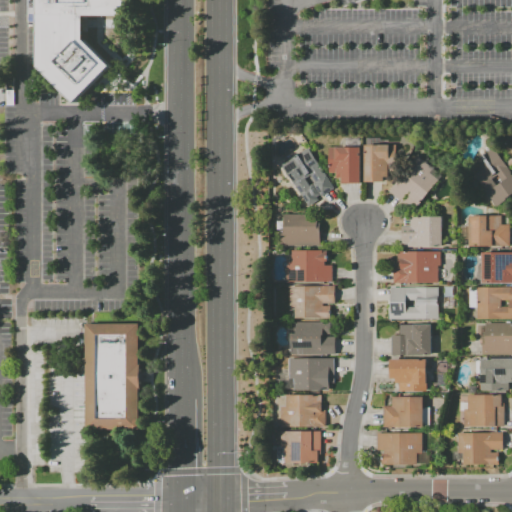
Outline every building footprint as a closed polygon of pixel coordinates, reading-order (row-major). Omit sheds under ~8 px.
[(37,0),(133,0),(134,16),(83,15),(83,23),(83,40),(109,67),(73,102),(38,69),(38,18),(37,0)] [(396,144),(396,169),(388,169),(388,176),(384,176),(384,180),(364,180),(364,144),(396,144)] [(308,147),(334,188),(321,196),(320,194),(316,196),(318,200),(308,206),(296,188),(299,186),(295,181),(292,183),(281,165),(308,147)] [(359,147),(359,183),(341,183),(341,178),(335,178),(335,172),(329,172),(329,147),(359,147)] [(493,147),(511,173),(511,192),(505,198),(506,199),(496,205),(467,166),(493,147)] [(415,153),(431,166),(428,170),(437,177),(412,207),(388,188),(415,153)] [(283,214),(317,214),(317,221),(320,221),(320,246),(280,246),(280,228),(283,228),(283,214)] [(501,215),(501,224),(509,224),(509,247),(469,247),(469,215),(501,215)] [(444,216),(444,228),(442,228),(442,248),(407,247),(407,245),(402,245),(402,226),(410,226),(410,216),(444,216)] [(326,249),(327,260),(325,260),(325,265),(332,265),(332,282),(287,282),(287,261),(291,261),(291,250),(326,249)] [(440,251),(440,264),(438,264),(438,282),(394,283),(393,266),(397,266),(397,258),(398,258),(398,251),(440,251)] [(511,251),(511,282),(482,282),(482,251),(511,251)] [(334,285),(335,303),(323,303),(323,305),(329,305),(329,319),(295,319),(294,306),(290,306),(290,286),(334,285)] [(511,286),(511,319),(477,319),(477,307),(469,307),(468,286),(511,286)] [(439,287),(439,319),(389,319),(389,306),(390,306),(390,287),(439,287)] [(330,322),(330,334),(321,334),(321,337),(335,337),(335,354),(290,355),(290,334),(295,334),(295,322),(330,322)] [(511,322),(511,354),(482,354),(482,336),(485,336),(485,322),(511,322)] [(87,323),(141,324),(141,366),(141,389),(140,389),(140,430),(87,430),(87,323)] [(431,324),(432,355),(391,356),(391,334),(400,334),(400,324),(431,324)] [(511,357),(511,381),(508,381),(508,391),(481,391),(481,357),(511,357)] [(334,358),(334,383),(328,383),(328,391),(294,391),(293,378),(288,378),(288,358),(334,358)] [(427,358),(427,392),(399,392),(399,382),(395,382),(395,378),(390,378),(390,359),(427,358)] [(321,394),(321,404),(317,404),(317,411),(317,412),(325,412),(325,427),(281,427),(280,407),(286,407),(286,395),(321,394)] [(501,394),(501,402),(504,402),(504,426),(464,427),(464,410),(460,410),(460,401),(467,401),(467,394),(501,394)] [(425,396),(425,407),(429,407),(430,427),(384,428),(383,406),(392,406),(392,397),(425,396)] [(320,431),(320,453),(318,453),(318,463),(277,463),(277,446),(281,446),(280,431),(320,431)] [(503,432),(503,448),(491,448),(491,452),(498,452),(498,465),(463,465),(463,452),(458,452),(458,431),(503,432)] [(422,433),(422,452),(417,452),(417,467),(381,467),(381,453),(385,453),(385,448),(377,448),(377,432),(422,433)]
